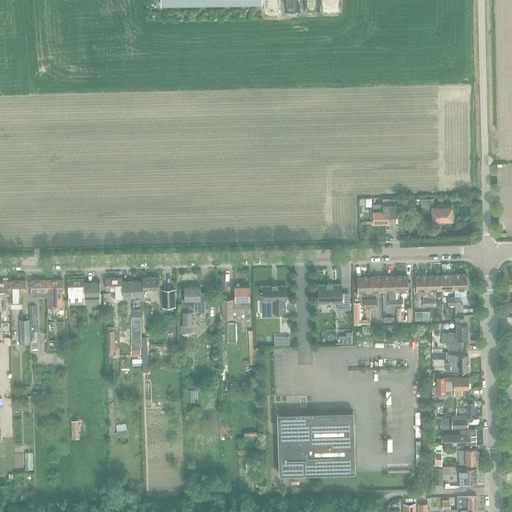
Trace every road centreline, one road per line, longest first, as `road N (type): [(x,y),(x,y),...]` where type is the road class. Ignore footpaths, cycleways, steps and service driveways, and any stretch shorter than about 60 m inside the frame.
road 1 (unclassified): [(0,264),(488,251)]
road 2 (tertiary): [(493,511),(488,251)]
road 3 (unclassified): [(485,140),(482,0)]
